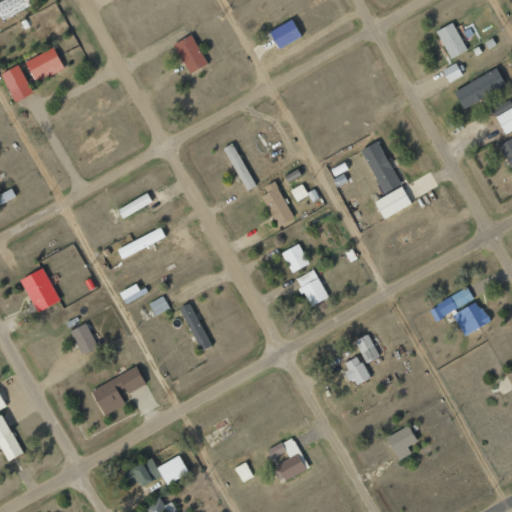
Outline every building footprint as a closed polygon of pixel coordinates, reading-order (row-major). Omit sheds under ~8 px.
[(0,0),(0,17),(1,20),(31,7),(27,0),(0,0)] [(269,30),(278,48),(300,37),(292,19),(269,30)] [(466,50),(453,22),(436,29),(449,58),(466,50)] [(206,64),(192,34),(174,43),(189,72),(206,64)] [(64,70),(55,48),(25,60),(34,82),(64,70)] [(441,70),(448,82),(462,75),(455,62),(441,70)] [(14,101),(32,93),(19,64),(1,72),(14,101)] [(505,84),(496,67),(453,92),(463,109),(505,84)] [(511,106),(510,107),(509,104),(494,110),(503,133),(511,129),(511,106)] [(511,170),(511,137),(499,144),(511,170)] [(361,149),(384,193),(400,184),(377,141),(361,149)] [(254,187),(235,142),(225,146),(244,191),(254,187)] [(264,186),(267,193),(262,195),(276,224),(293,216),(275,180),(264,186)] [(290,190),(296,202),(308,195),(302,184),(290,190)] [(374,201),(383,218),(411,204),(401,186),(374,201)] [(0,204),(16,197),(11,188),(0,193),(0,204)] [(152,201),(147,192),(117,209),(122,218),(152,201)] [(165,239),(160,229),(117,247),(121,257),(165,239)] [(281,252),(291,272),(309,264),(299,243),(281,252)] [(60,301),(44,267),(21,278),(37,312),(60,301)] [(296,277),(309,306),(327,298),(315,269),(296,277)] [(428,308),(434,319),(473,299),(467,288),(428,308)] [(169,308),(163,296),(148,303),(155,315),(169,308)] [(488,323),(478,301),(453,313),(463,335),(488,323)] [(211,345),(189,303),(179,308),(200,351),(211,345)] [(70,330),(82,355),(97,348),(85,323),(70,330)] [(379,355),(367,333),(354,340),(366,362),(379,355)] [(369,378),(359,355),(342,363),(350,380),(354,378),(356,384),(369,378)] [(91,387),(102,414),(124,405),(118,390),(125,387),(127,392),(144,385),(137,368),(91,387)] [(0,415),(0,449),(5,461),(21,454),(4,414),(0,415)] [(411,453),(407,446),(416,441),(408,425),(385,437),(397,460),(411,453)] [(281,482),(307,470),(293,437),(266,449),(281,482)] [(156,467),(151,458),(123,472),(129,484),(137,480),(141,487),(162,476),(166,484),(188,473),(179,455),(156,467)] [(253,476),(246,461),(234,467),(242,482),(253,476)] [(164,505),(161,499),(141,508),(142,511),(175,511),(177,511),(172,501),(164,505)]
